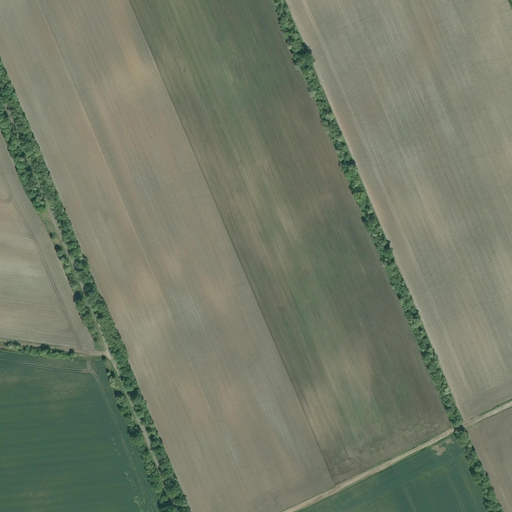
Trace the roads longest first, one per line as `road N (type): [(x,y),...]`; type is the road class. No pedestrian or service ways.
road 1 (unclassified): [(177,511),(0,100)]
road 2 (track): [(292,511),(511,404)]
